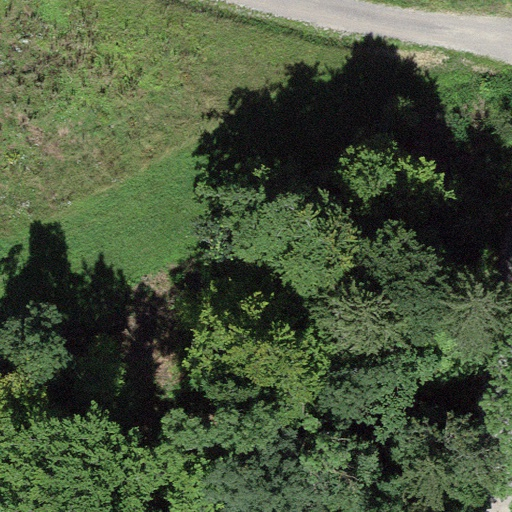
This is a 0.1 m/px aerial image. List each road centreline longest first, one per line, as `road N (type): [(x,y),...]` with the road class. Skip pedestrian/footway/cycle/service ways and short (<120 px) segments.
road 1 (track): [(511,32),(426,30),(275,0)]
road 2 (unclassified): [(511,346),(502,464),(511,487)]
